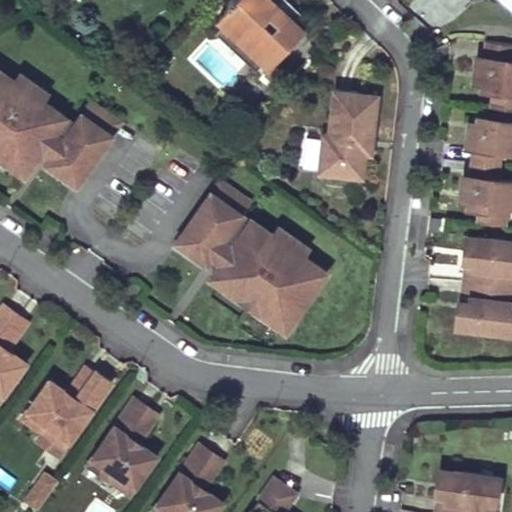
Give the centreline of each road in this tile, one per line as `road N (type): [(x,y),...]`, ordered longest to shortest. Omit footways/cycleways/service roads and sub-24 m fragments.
road 1 (residential): [(373,393),(413,83),(408,59),(352,0)]
road 2 (residential): [(0,241),(170,360),(215,379),(373,393)]
road 3 (residential): [(373,393),(511,390)]
road 4 (residential): [(357,511),(373,393)]
